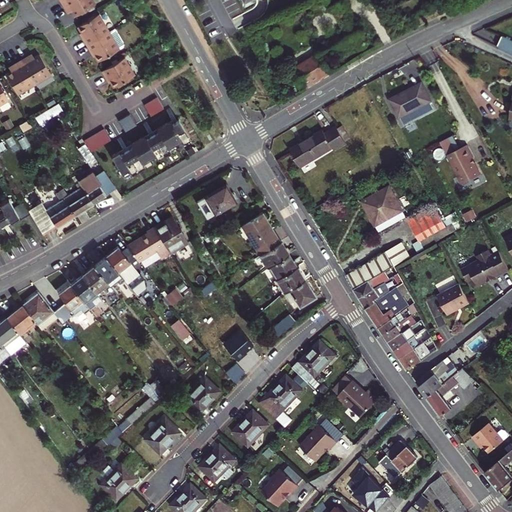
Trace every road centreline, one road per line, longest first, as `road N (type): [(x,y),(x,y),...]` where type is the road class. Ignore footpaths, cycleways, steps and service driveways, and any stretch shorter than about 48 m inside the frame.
road 1 (residential): [(0,285),(246,140)]
road 2 (residential): [(345,303),(287,348),(159,482)]
road 3 (residential): [(246,140),(447,26)]
road 4 (residential): [(345,303),(246,140)]
road 5 (residential): [(450,450),(345,303)]
road 6 (residential): [(31,18),(52,33),(99,116),(146,89)]
road 7 (residential): [(246,140),(169,0)]
